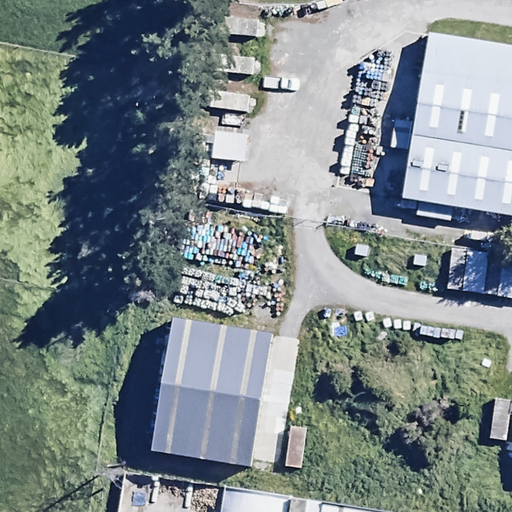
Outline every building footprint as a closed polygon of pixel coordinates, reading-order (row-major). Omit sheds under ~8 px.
[(511,212),(511,47),(427,35),(403,197),(511,212)] [(485,263),(486,257),(447,253),(443,296),(482,300),(485,263)] [(511,265),(485,263),(482,300),(511,302),(511,265)] [(279,339),(172,319),(148,448),(255,468),(279,339)] [(511,445),(511,406),(492,404),(488,443),(511,445)] [(403,511),(322,500),(320,511),(403,511)]
